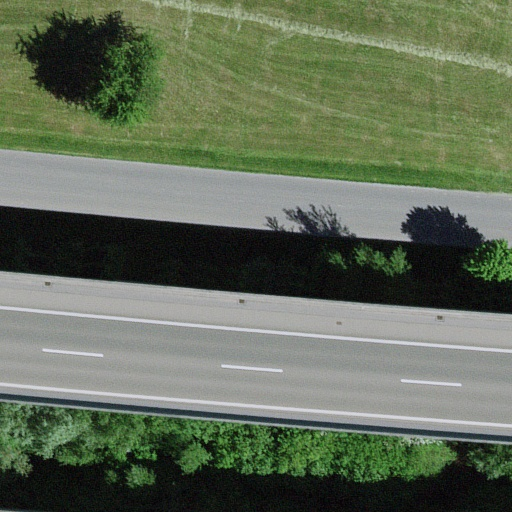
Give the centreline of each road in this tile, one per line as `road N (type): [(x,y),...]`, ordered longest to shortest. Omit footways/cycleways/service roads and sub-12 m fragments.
road 1 (unclassified): [(511,222),(0,176)]
road 2 (motorway): [(511,386),(0,343)]
